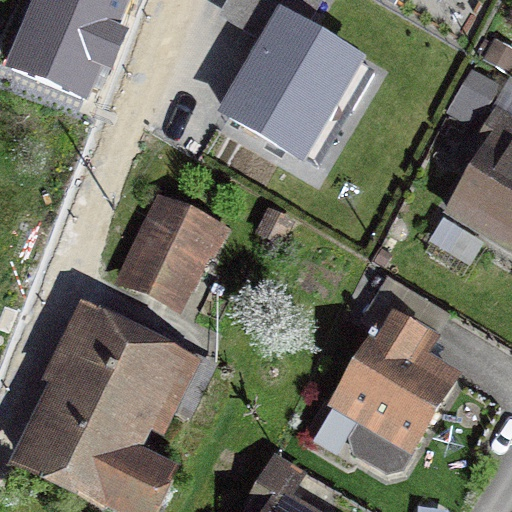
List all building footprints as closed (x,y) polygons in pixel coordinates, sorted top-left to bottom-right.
[(43,0),(11,75),(80,105),(125,0),(43,0)] [(231,0),(224,12),(273,41),(228,117),(299,158),(334,99),(353,110),(374,75),(302,33),(321,0),(231,0)] [(492,153),(450,214),(511,255),(511,128),(496,118),(479,144),(492,153)] [(164,209),(127,283),(183,310),(220,236),(164,209)] [(79,368),(25,464),(110,511),(145,511),(162,482),(123,460),(146,420),(158,427),(186,377),(85,320),(63,360),(79,368)] [(391,323),(340,405),(335,413),(366,432),(352,454),(393,479),(451,386),(415,364),(427,345),(391,323)] [(278,464),(249,511),(300,511),(284,502),(300,476),(278,464)]
